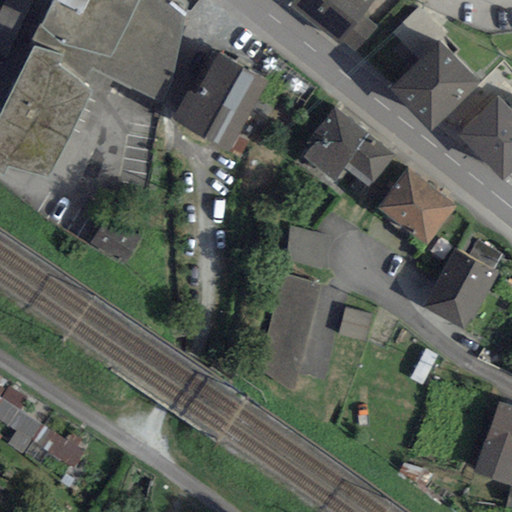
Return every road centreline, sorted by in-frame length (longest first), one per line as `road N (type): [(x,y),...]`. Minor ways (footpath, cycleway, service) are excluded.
road 1 (primary): [(511,211),(255,0)]
road 2 (unknown): [(139,460),(187,350),(194,223),(188,152)]
road 3 (unclassified): [(216,511),(0,366)]
road 4 (residential): [(511,382),(459,357),(403,305),(365,250)]
